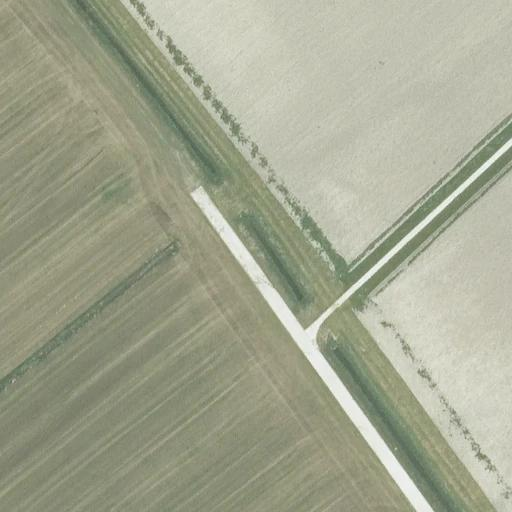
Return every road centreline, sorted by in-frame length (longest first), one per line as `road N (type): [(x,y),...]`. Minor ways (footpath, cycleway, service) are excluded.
road 1 (track): [(300,336),(425,511)]
road 2 (track): [(196,192),(300,336)]
